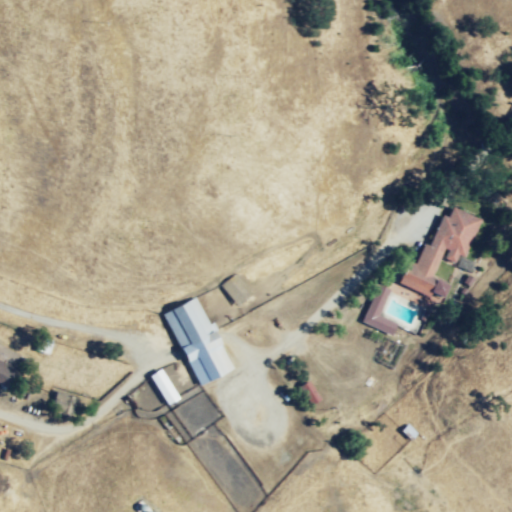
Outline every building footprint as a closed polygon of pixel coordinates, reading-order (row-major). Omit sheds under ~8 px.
[(483,218),(439,199),(405,280),(432,291),(448,253),(465,261),(483,218)] [(217,287),(232,274),(252,297),(237,310),(217,287)] [(378,287),(362,323),(393,337),(398,327),(380,318),(392,293),(378,287)] [(159,314),(194,294),(235,369),(200,388),(159,314)] [(0,383),(0,346),(29,360),(15,391),(0,383)]
